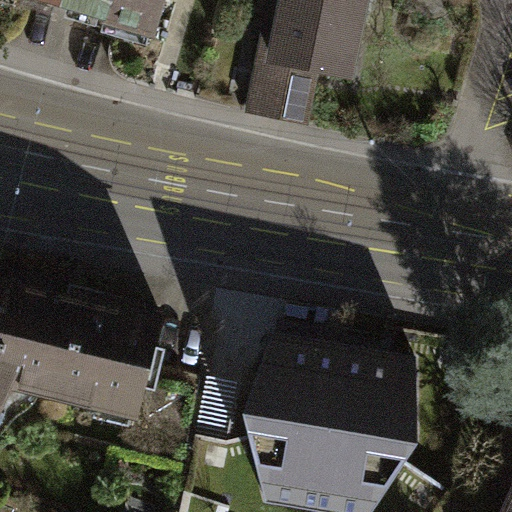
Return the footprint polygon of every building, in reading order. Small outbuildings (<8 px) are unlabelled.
[(162,0),(62,0),(61,6),(153,32),(162,0)] [(264,24),(257,59),(315,71),(347,77),(361,0),(287,0),(282,28),(264,24)] [(305,120),(315,71),(257,59),(248,109),(305,120)] [(93,307),(0,282),(0,388),(2,383),(128,414),(155,307),(96,293),(93,307)] [(422,366),(281,344),(252,433),(271,510),(282,511),(384,511),(426,459),(422,366)]
